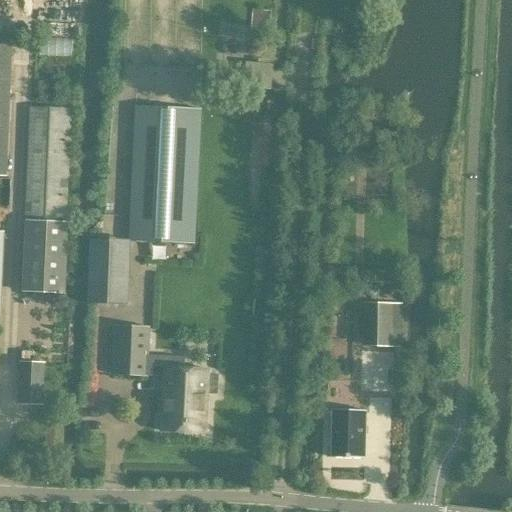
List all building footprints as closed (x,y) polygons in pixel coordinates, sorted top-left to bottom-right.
[(136,106),(130,240),(193,243),(200,109),(136,106)] [(67,223),(65,223),(70,110),(30,108),(22,291),(64,293),(67,223)] [(127,304),(130,240),(94,238),(89,238),(89,246),(87,302),(127,304)] [(365,305),(364,345),(400,346),(401,306),(365,305)] [(116,327),(114,373),(146,375),(164,376),(165,367),(183,368),(184,358),(147,356),(149,328),(116,327)] [(18,403),(42,404),(44,364),(20,363),(18,403)] [(164,376),(161,431),(204,433),(207,394),(217,395),(218,375),(208,374),(208,370),(183,368),(165,367),(164,376)] [(332,410),(331,458),(364,459),(365,411),(332,410)]
